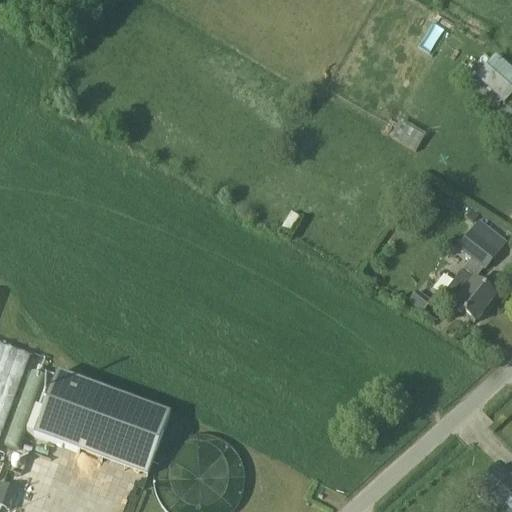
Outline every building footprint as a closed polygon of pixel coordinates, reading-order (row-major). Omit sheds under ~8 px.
[(511,94),(511,70),(494,53),(482,66),(511,94)] [(397,120),(387,137),(413,153),(424,135),(397,120)] [(453,308),(474,325),(495,299),(475,283),(496,254),(506,242),(479,221),(469,233),(456,251),(470,262),(454,283),(441,299),(453,308)] [(0,511),(0,436),(27,365),(30,357),(0,346),(0,511)] [(58,375),(33,438),(145,483),(170,420),(58,375)] [(197,428),(149,475),(186,511),(213,511),(247,479),(197,428)] [(474,495),(492,511),(511,511),(511,478),(500,467),(474,495)]
